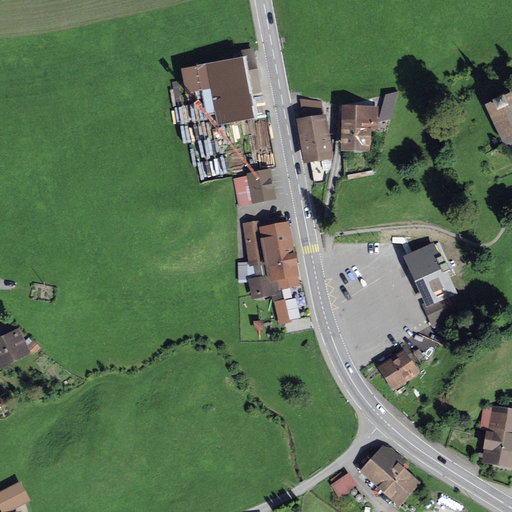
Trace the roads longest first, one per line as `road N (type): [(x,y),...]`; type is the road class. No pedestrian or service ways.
road 1 (secondary): [(259,0),(324,324),(381,420)]
road 2 (unclassified): [(381,420),(310,482),(249,511)]
road 3 (secondary): [(381,420),(511,511)]
